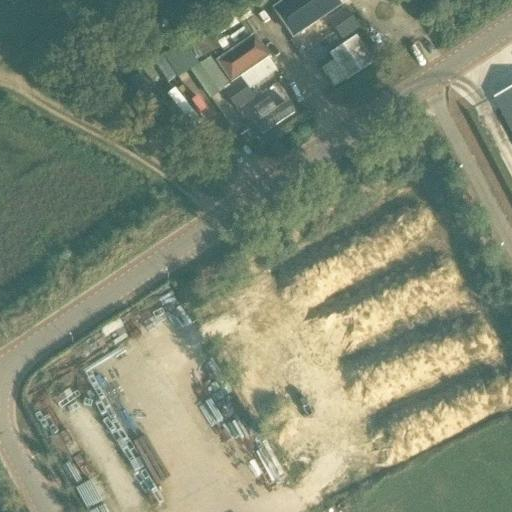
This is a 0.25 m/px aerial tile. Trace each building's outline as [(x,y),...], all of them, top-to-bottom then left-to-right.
[(307,0),(294,0),(278,11),(300,44),(324,27),(307,0)] [(218,32),(225,43),(230,49),(270,21),(258,4),(218,32)] [(328,22),(335,31),(352,19),(346,10),(328,22)] [(383,65),(352,19),(299,55),(330,100),(383,65)] [(219,51),(213,38),(207,26),(186,36),(198,61),(219,51)] [(228,87),(268,60),(256,39),(215,68),(228,87)] [(184,43),(163,55),(141,68),(150,84),(172,71),(177,80),(199,67),(184,43)] [(230,102),(247,90),(241,81),(223,93),(230,102)] [(511,89),(494,99),(511,132),(511,89)] [(253,99),(247,90),(230,102),(230,103),(236,111),(253,99)] [(290,98),(251,125),(261,139),(300,111),(290,98)] [(427,197),(333,246),(352,284),(429,429),(511,385),(511,293),(465,204),(456,209),(438,218),(427,197)]
